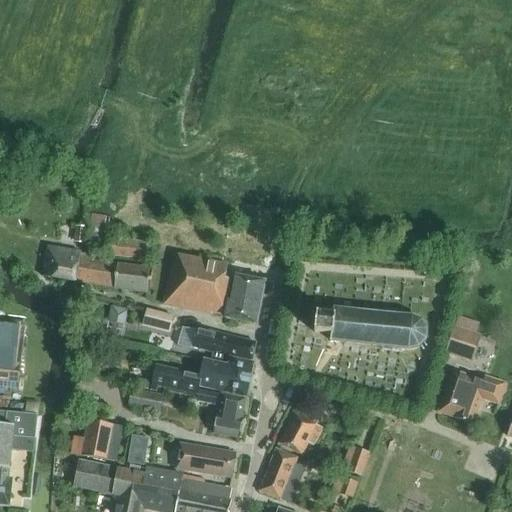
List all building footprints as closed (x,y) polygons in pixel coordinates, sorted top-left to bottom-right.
[(112,219),(91,216),(85,253),(106,256),(112,219)] [(84,242),(86,228),(76,227),(74,241),(84,242)] [(145,261),(147,244),(111,239),(108,256),(145,261)] [(149,294),(152,269),(117,265),(79,258),(80,253),(47,247),(42,277),(75,283),(75,282),(114,289),(113,290),(149,294)] [(225,319),(256,325),(265,283),(236,277),(235,282),(224,280),(227,266),(174,256),(164,306),(211,315),(212,313),(225,316),(225,319)] [(453,279),(455,265),(447,264),(445,278),(453,279)] [(128,311),(111,307),(107,323),(116,325),(125,327),(128,311)] [(425,341),(427,331),(421,322),(413,319),(332,309),(331,318),(315,316),(314,333),(330,335),(330,342),(336,343),(408,351),(418,349),(425,341)] [(173,317),(146,310),(141,328),(169,334),(173,317)] [(454,328),(445,355),(471,363),(480,337),(474,335),(478,324),(457,317),(454,328)] [(0,325),(0,387),(8,388),(8,383),(18,384),(20,366),(17,365),(22,328),(0,325)] [(196,330),(195,337),(192,349),(212,354),(212,355),(251,363),(255,344),(196,330)] [(197,396),(198,391),(198,389),(246,399),(253,364),(212,356),(210,363),(204,362),(200,378),(156,367),(150,391),(155,392),(156,387),(197,396)] [(485,377),(483,382),(453,372),(438,413),(474,426),(482,402),(497,407),(505,384),(485,377)] [(136,388),(148,390),(150,382),(137,379),(136,388)] [(162,396),(130,390),(127,407),(159,412),(162,396)] [(198,391),(197,396),(196,402),(218,407),(213,434),(238,440),(242,420),(241,420),(245,400),(198,391)] [(331,414),(341,417),(343,410),(333,407),(331,414)] [(0,425),(0,471),(9,472),(9,469),(20,470),(22,457),(11,455),(13,430),(35,432),(37,416),(4,413),(3,426),(0,425)] [(314,446),(323,428),(294,415),(278,445),(301,456),(308,443),(314,446)] [(115,463),(122,428),(88,421),(84,440),(77,438),(74,450),(82,451),(81,456),(115,463)] [(148,438),(133,436),(128,464),(144,466),(148,438)] [(231,479),(235,454),(179,445),(175,470),(231,479)] [(368,454),(348,448),(341,470),(360,477),(368,454)] [(295,491),(297,483),(303,469),(294,466),(297,459),(275,450),(259,492),(280,501),(285,487),(295,491)] [(140,511),(141,510),(152,511),(174,511),(181,480),(178,480),(179,475),(146,468),(144,475),(79,462),(74,488),(117,497),(113,511),(140,511)] [(32,472),(18,470),(16,493),(29,494),(32,472)] [(0,506),(9,508),(11,480),(8,480),(9,472),(0,471),(0,506)] [(357,484),(337,477),(332,493),(352,499),(357,484)] [(181,480),(174,511),(229,511),(231,501),(229,501),(231,490),(181,480)]
